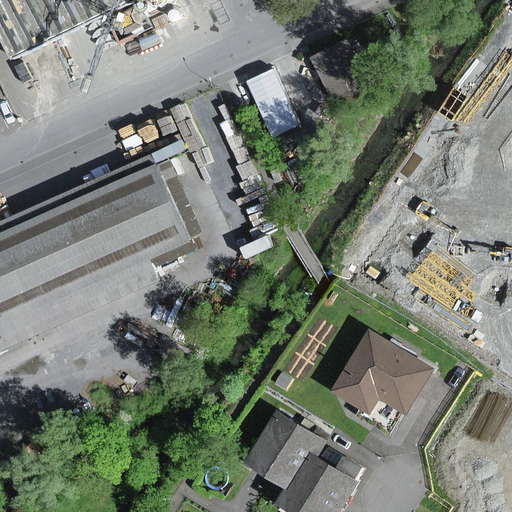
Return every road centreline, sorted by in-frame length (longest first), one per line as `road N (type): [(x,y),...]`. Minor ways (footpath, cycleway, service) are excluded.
road 1 (residential): [(0,155),(347,0)]
road 2 (residential): [(397,511),(413,444),(452,381)]
